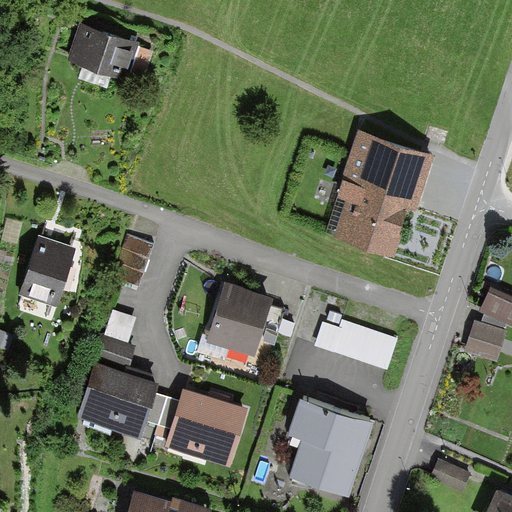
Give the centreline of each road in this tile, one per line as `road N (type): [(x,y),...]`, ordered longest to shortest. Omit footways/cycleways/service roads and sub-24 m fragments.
road 1 (residential): [(0,162),(440,317)]
road 2 (residential): [(440,317),(376,511)]
road 3 (residential): [(478,203),(440,317)]
